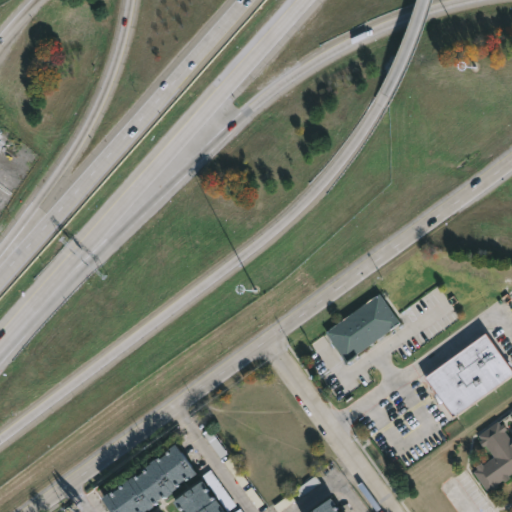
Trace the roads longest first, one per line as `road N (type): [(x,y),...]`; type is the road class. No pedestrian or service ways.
road 1 (secondary): [(42,511),(511,172)]
road 2 (motorway): [(0,437),(298,208),(383,95)]
road 3 (motorway): [(146,206),(285,81),(380,27),(466,0)]
road 4 (motorway): [(244,0),(0,274)]
road 5 (motorway): [(72,265),(303,0)]
road 6 (motorway): [(130,0),(98,108),(0,246)]
road 7 (tertiary): [(268,346),(388,511)]
